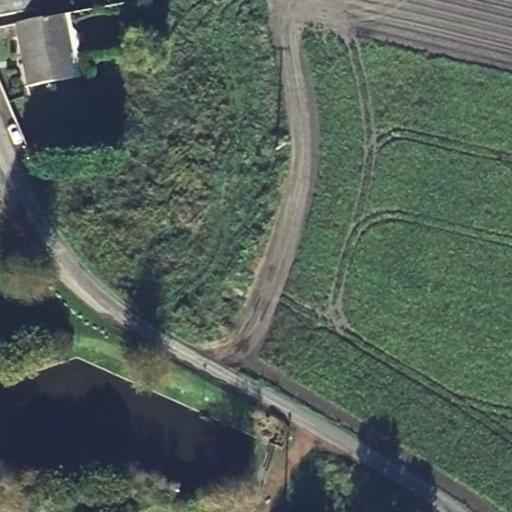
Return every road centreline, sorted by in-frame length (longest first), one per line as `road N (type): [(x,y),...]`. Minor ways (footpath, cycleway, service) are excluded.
road 1 (unclassified): [(453,511),(149,337)]
road 2 (residential): [(149,337),(59,258),(31,217),(0,142)]
